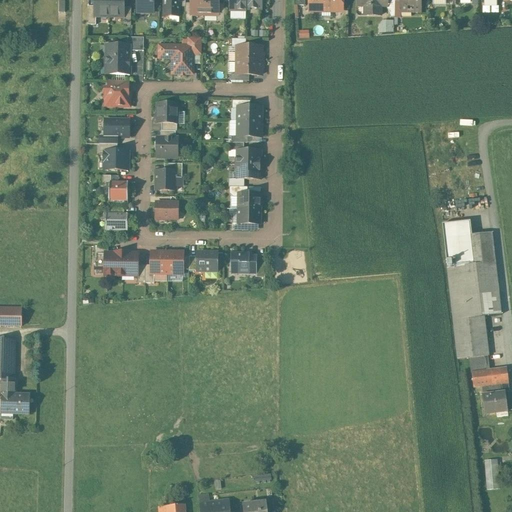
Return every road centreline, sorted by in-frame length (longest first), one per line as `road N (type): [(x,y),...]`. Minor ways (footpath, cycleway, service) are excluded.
road 1 (residential): [(66,511),(76,0)]
road 2 (residential): [(275,90),(275,238),(143,242),(144,90)]
road 3 (residential): [(511,130),(485,132),(511,343)]
road 4 (residential): [(144,90),(275,90)]
